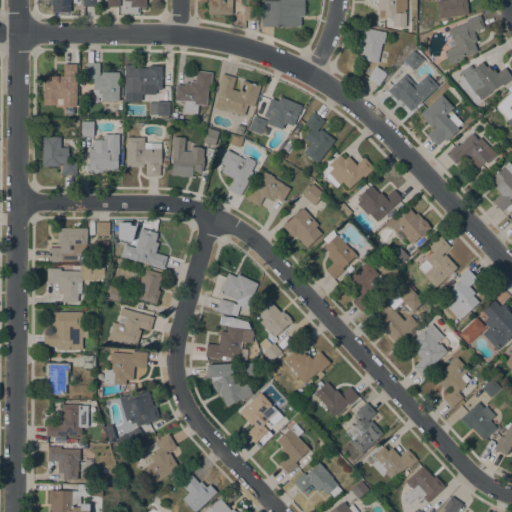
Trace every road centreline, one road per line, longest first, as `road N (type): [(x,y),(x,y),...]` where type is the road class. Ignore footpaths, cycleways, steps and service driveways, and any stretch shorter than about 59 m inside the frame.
road 1 (residential): [(511,497),(479,478),(234,225),(156,204),(16,202)]
road 2 (tertiary): [(511,266),(389,134),(309,73),(179,33),(0,32)]
road 3 (residential): [(13,511),(17,0)]
road 4 (residential): [(280,511),(189,414),(178,387),(177,330),(211,216)]
